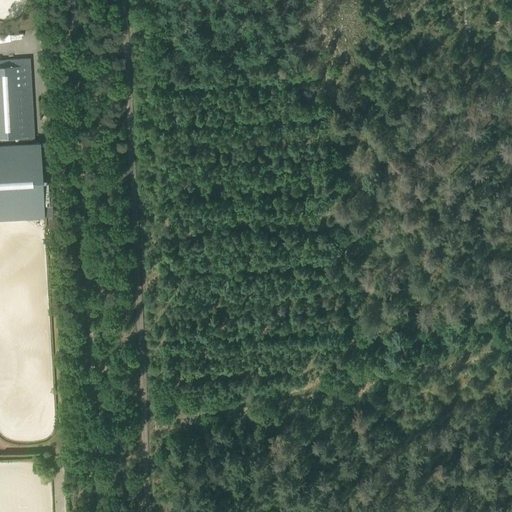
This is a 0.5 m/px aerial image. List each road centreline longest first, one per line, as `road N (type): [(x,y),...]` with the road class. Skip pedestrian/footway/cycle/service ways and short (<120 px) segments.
road 1 (track): [(123,0),(147,425),(511,349)]
road 2 (track): [(72,0),(99,511)]
